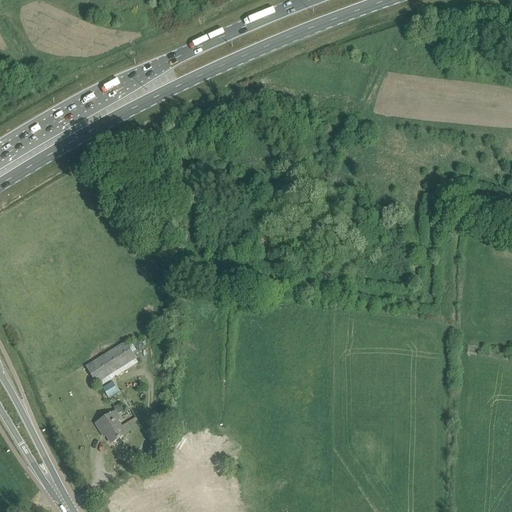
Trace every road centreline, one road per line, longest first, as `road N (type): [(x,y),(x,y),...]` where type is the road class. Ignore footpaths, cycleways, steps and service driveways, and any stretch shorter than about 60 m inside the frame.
road 1 (primary): [(0,187),(181,84),(388,0)]
road 2 (primary): [(312,0),(146,72),(0,157)]
road 3 (tertiary): [(58,494),(0,373)]
